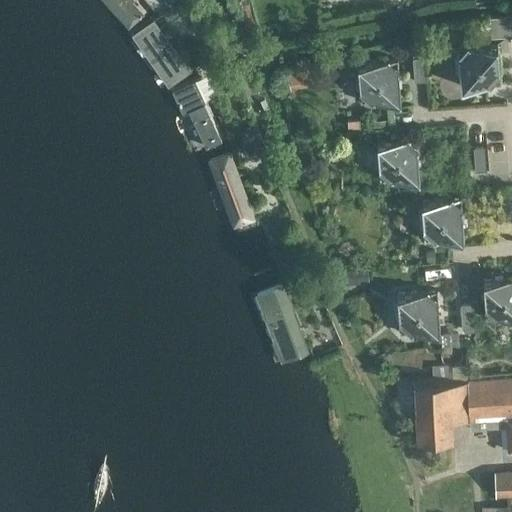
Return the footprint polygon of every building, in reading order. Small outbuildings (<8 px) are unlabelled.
[(106,0),(129,25),(141,14),(130,2),(132,0),(106,0)] [(170,21),(191,6),(186,0),(177,0),(169,6),(170,8),(164,12),(170,21)] [(504,16),(489,17),(490,36),(506,35),(504,16)] [(153,19),(133,34),(168,84),(189,70),(153,19)] [(459,55),(455,59),(456,71),(460,75),(461,85),(501,82),(498,42),(458,45),(459,55)] [(203,61),(209,72),(220,66),(214,55),(203,61)] [(425,56),(413,57),(414,80),(426,80),(425,56)] [(398,58),(358,60),(359,70),(356,75),(357,87),(360,90),(361,100),(401,97),(398,58)] [(308,71),(289,75),(293,90),(312,86),(308,71)] [(200,80),(196,82),(204,100),(209,98),(215,95),(206,77),(200,80)] [(195,80),(172,91),(183,112),(189,109),(206,146),(223,138),(204,100),(196,82),(195,80)] [(358,119),(345,120),(345,130),(358,129),(358,119)] [(257,124),(244,129),(249,143),(262,138),(257,124)] [(417,136),(377,139),(378,149),(375,153),(376,165),(380,169),(380,179),(420,176),(417,136)] [(247,147),(252,158),(264,152),(259,141),(247,147)] [(475,170),(487,169),(485,145),(473,146),(475,170)] [(228,154),(209,161),(234,226),(253,219),(228,154)] [(502,217),(511,216),(511,195),(511,193),(500,193),(502,217)] [(422,209),(419,213),(420,225),(424,229),(425,239),(465,236),(462,196),(422,199),(422,209)] [(436,251),(427,251),(428,264),(437,263),(436,251)] [(349,271),(337,272),(339,286),(350,285),(349,271)] [(511,275),(483,278),(486,318),(496,317),(501,320),(511,319),(511,275)] [(284,286),(258,297),(284,362),(310,351),(284,286)] [(438,289),(398,291),(398,301),(395,306),(396,317),(400,321),(401,331),(440,328),(438,289)] [(473,302),(461,303),(462,327),(474,326),(473,302)] [(441,335),(442,344),(459,343),(459,333),(441,335)] [(414,377),(396,378),(400,415),(415,414),(416,440),(454,438),(453,420),(469,420),(470,429),(506,427),(507,450),(511,449),(511,375),(467,379),(466,363),(432,365),(433,375),(414,376),(414,377)] [(511,470),(494,471),(495,495),(511,494),(511,470)]
